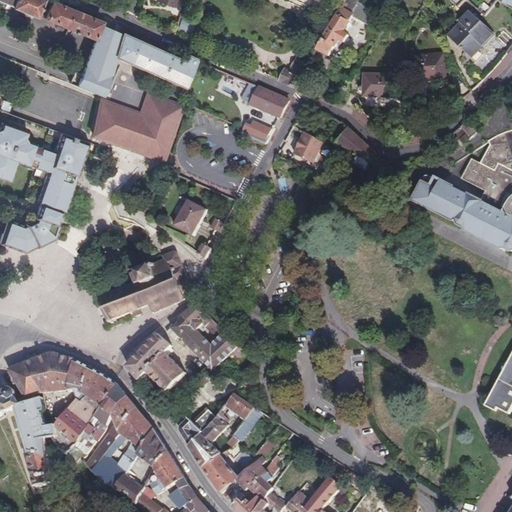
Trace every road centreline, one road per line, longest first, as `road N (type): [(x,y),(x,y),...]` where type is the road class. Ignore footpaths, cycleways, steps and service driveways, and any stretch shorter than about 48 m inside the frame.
road 1 (residential): [(205,280),(262,331),(269,386),(285,419),(429,511)]
road 2 (residential): [(305,101),(78,0)]
road 3 (residential): [(511,73),(436,138),(399,152),(379,148),(344,117),(305,101)]
road 4 (residential): [(305,101),(264,162),(205,280)]
road 5 (tertiary): [(117,371),(228,511)]
road 6 (residential): [(205,280),(187,304),(126,349),(117,371)]
road 7 (tertiary): [(3,328),(117,371)]
